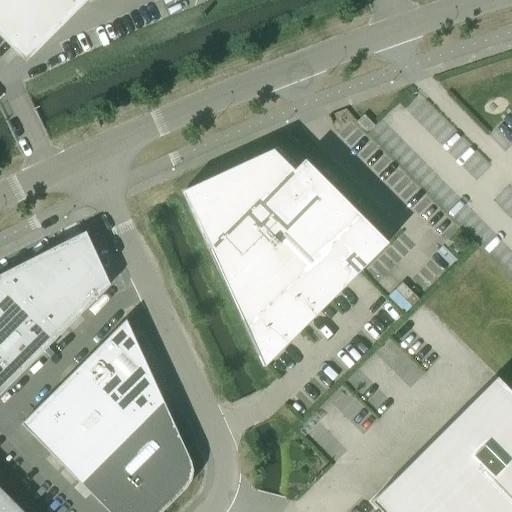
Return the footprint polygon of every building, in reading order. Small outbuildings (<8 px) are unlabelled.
[(0,0),(0,26),(24,50),(52,22),(55,24),(73,6),(84,0),(0,0)] [(356,122),(367,132),(373,126),(363,115),(356,122)] [(270,152),(182,192),(262,368),(386,244),(302,160),(290,172),(270,152)] [(0,274),(0,393),(108,286),(84,232),(0,274)] [(189,481),(191,471),(189,462),(124,321),(20,425),(106,511),(161,511),(184,489),(189,481)] [(511,511),(511,395),(495,378),(369,503),(378,511),(511,511)] [(22,511),(0,489),(0,511),(22,511)]
